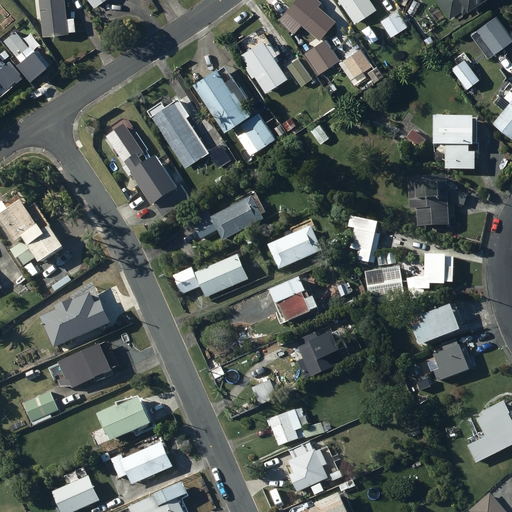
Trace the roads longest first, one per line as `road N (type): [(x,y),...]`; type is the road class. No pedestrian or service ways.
road 1 (residential): [(244,511),(133,258),(46,119)]
road 2 (residential): [(46,119),(225,0)]
